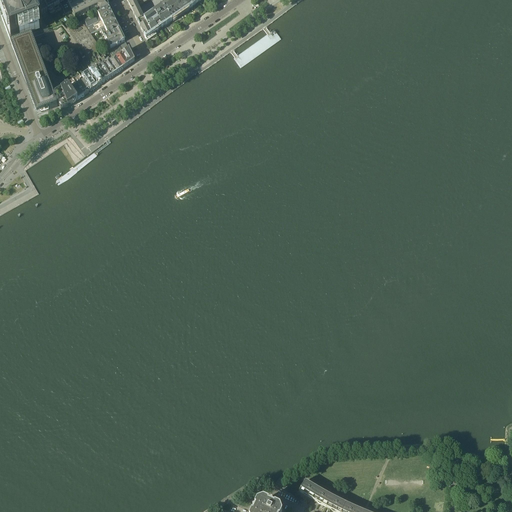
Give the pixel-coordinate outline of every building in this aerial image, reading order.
[(21,0),(0,8),(0,15),(5,29),(9,39),(21,73),(22,75),(27,88),(38,119),(59,111),(57,106),(58,105),(58,104),(60,103),(58,96),(55,97),(55,96),(54,97),(31,35),(30,31),(39,28),(28,0),(21,0)] [(38,4),(43,2),(41,0),(33,0),(41,15),(47,12),(44,4),(40,6),(40,5),(39,5),(38,4)] [(53,10),(53,9),(60,5),(57,0),(41,0),(43,2),(46,0),(47,0),(48,2),(44,4),(47,12),(49,11),(50,11),(51,12),(51,11),(52,11),(52,10),(53,10)] [(67,3),(65,0),(57,0),(60,5),(61,7),(59,8),(61,12),(63,11),(65,17),(72,13),(67,3)] [(75,19),(78,17),(95,9),(98,15),(108,9),(106,4),(104,0),(65,0),(67,3),(72,13),(75,19)] [(126,0),(132,13),(139,10),(138,7),(152,0),(126,0)] [(181,0),(173,0),(171,2),(180,15),(188,9),(181,0)] [(194,0),(181,0),(188,9),(197,3),(194,0)] [(171,2),(162,8),(171,21),(180,15),(171,2)] [(153,14),(156,17),(161,24),(161,27),(161,28),(171,21),(162,8),(153,14)] [(101,22),(112,16),(108,9),(98,15),(85,21),(88,28),(94,25),(96,24),(101,22)] [(151,35),(144,20),(139,10),(132,13),(144,37),(145,38),(145,39),(151,35)] [(153,14),(152,15),(144,20),(151,35),(161,28),(161,27),(161,24),(156,17),(153,14)] [(119,30),(112,16),(101,22),(94,25),(88,28),(86,29),(95,42),(104,37),(119,30)] [(95,42),(86,29),(82,22),(81,23),(78,25),(67,29),(80,49),(86,57),(87,59),(92,56),(96,53),(101,50),(95,42)] [(125,42),(119,30),(104,37),(110,49),(125,42)] [(134,62),(129,51),(129,50),(123,54),(122,51),(120,47),(110,52),(114,58),(115,60),(122,70),(128,66),(134,62)] [(117,74),(110,63),(101,50),(96,53),(112,77),(117,74)] [(112,77),(96,53),(92,56),(108,80),(112,77)] [(108,80),(92,56),(87,59),(89,62),(103,83),(108,80)] [(103,83),(89,62),(87,59),(86,57),(83,60),(86,64),(89,70),(90,70),(92,72),(88,75),(93,82),(97,88),(103,83)] [(122,70),(115,60),(114,58),(111,60),(112,62),(110,63),(117,74),(122,70)] [(77,101),(90,92),(82,79),(79,75),(72,80),(66,84),(68,87),(68,88),(69,89),(77,101)] [(88,75),(82,79),(90,92),(97,88),(93,82),(88,75)] [(77,101),(69,89),(68,88),(68,87),(60,92),(55,96),(55,97),(58,96),(60,103),(58,104),(63,111),(66,108),(77,101)] [(363,511),(360,510),(351,506),(346,504),(337,499),(327,494),(323,492),(314,487),(305,480),(299,491),(303,495),(307,497),(317,503),(321,505),(331,510),(334,511),(363,511)] [(268,504),(263,502),(256,504),(254,509),(255,510),(254,511),(279,511),(279,509),(274,507),(273,508),(267,505),(268,504)]
